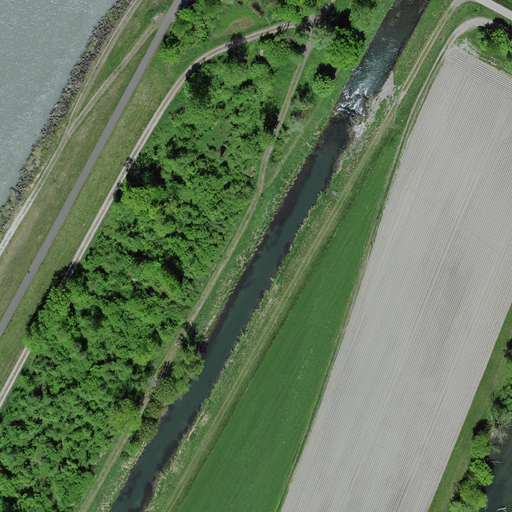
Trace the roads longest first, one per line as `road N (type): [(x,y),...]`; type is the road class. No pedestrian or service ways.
road 1 (track): [(334,0),(328,13),(259,35),(184,79),(0,412)]
road 2 (track): [(0,326),(177,0)]
road 3 (track): [(139,0),(0,257)]
road 4 (track): [(65,132),(177,0)]
